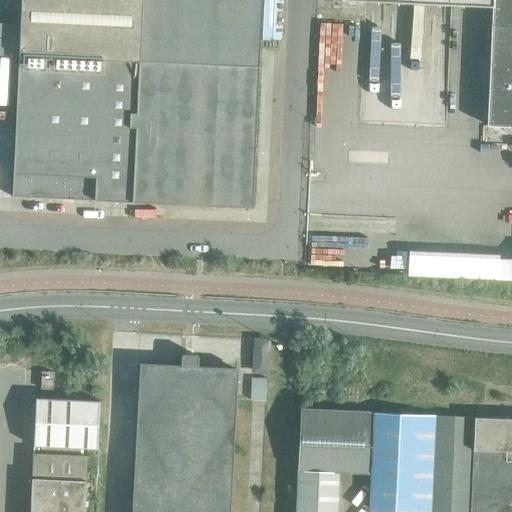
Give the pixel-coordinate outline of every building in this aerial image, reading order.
[(20,0),(18,54),(11,197),(251,207),(260,0),(20,0)] [(511,0),(359,0),(492,6),(491,22),(490,22),(490,23),(491,23),(487,125),(511,125),(511,259),(499,258),(498,279),(511,279),(511,0)] [(484,94),(483,93),(482,93),(481,93),(479,93),(477,93),(476,94),(475,95),(474,96),(474,97),(474,98),(474,100),(474,101),(475,103),(476,103),(477,104),(479,105),(481,105),(482,104),(483,104),(484,103),(485,101),(486,100),(486,98),(486,97),(485,97),(485,95),(484,94)] [(483,107),(481,107),(481,106),(479,106),(478,106),(476,106),(475,107),(474,109),(473,109),(473,110),(473,111),(473,113),(473,115),(474,116),(475,117),(476,118),(478,118),(480,118),(481,118),(482,117),(483,116),(484,115),(485,113),(485,111),(484,110),(484,108),(483,107)] [(488,128),(487,129),(486,130),(485,131),(485,133),(484,134),(485,135),(485,136),(486,137),(486,138),(487,139),(488,139),(490,140),(491,140),(492,139),(494,139),(495,138),(496,136),(496,135),(496,134),(496,133),(496,131),(495,130),(494,129),(492,128),(490,128),(489,128),(488,128)] [(503,131),(502,131),(501,131),(500,132),(499,133),(499,134),(499,135),(499,136),(499,137),(499,138),(500,139),(501,140),(502,140),(503,140),(504,140),(506,140),(506,139),(507,139),(507,138),(508,137),(508,136),(508,135),(508,134),(507,133),(507,132),(505,131),(504,131),(503,131)] [(256,340),(255,355),(254,371),(266,372),(266,370),(268,370),(268,358),(267,358),(268,341),(256,340)] [(138,364),(131,511),(228,511),(235,399),(236,369),(198,367),(198,357),(196,355),(183,354),(181,356),(178,356),(178,366),(138,364)] [(42,371),(41,388),(52,388),(53,372),(42,371)] [(35,398),(33,446),(97,449),(99,401),(35,398)] [(297,469),(338,471),(367,473),(370,413),(300,409),(297,469)] [(431,511),(435,415),(374,413),(369,511),(431,511)] [(468,511),(472,417),(435,415),(432,502),(431,511),(468,511)] [(511,418),(474,417),(472,417),(468,511),(496,511),(511,499),(511,418)] [(32,453),(31,478),(86,480),(87,455),(32,453)] [(338,488),(338,471),(297,469),(297,486),(338,488)] [(29,511),(84,511),(86,480),(31,478),(29,511)] [(297,486),(296,502),(337,504),(338,488),(297,486)] [(295,511),(336,511),(337,504),(296,502),(295,511)]
